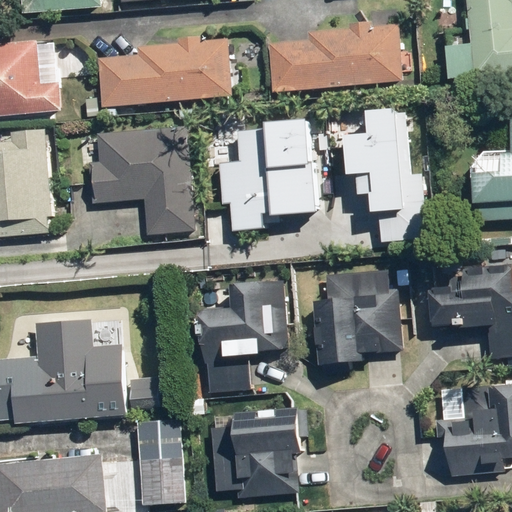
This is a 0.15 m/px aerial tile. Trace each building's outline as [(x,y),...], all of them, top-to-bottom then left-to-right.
[(25,0),(27,14),(107,7),(106,0),(25,0)] [(449,46),(452,79),(511,73),(511,0),(470,0),(475,43),(449,46)] [(272,44),(276,92),(407,81),(402,24),(374,27),(373,22),(352,24),(353,28),(311,32),(312,40),(272,44)] [(94,48),(137,47),(137,34),(94,36),(94,48)] [(101,58),(105,108),(237,96),(232,39),(208,41),(207,36),(181,39),(181,44),(139,47),(140,55),(101,58)] [(0,117),(67,111),(63,67),(60,67),(58,44),(43,45),(43,41),(0,44),(0,117)] [(79,103),(81,119),(100,117),(98,100),(79,103)] [(363,174),(364,193),(379,192),(381,212),(388,211),(390,239),(432,237),(428,172),(419,172),(415,108),(374,111),(375,133),(353,135),(356,175),(363,174)] [(237,203),(239,231),(270,228),(269,216),(322,211),(314,118),(269,121),(270,130),(243,132),(245,161),(225,163),(228,203),(237,203)] [(90,162),(94,203),(146,198),(150,235),(200,230),(189,124),(99,132),(102,161),(90,162)] [(0,237),(53,233),(52,217),(55,216),(47,130),(14,133),(14,140),(0,141),(0,237)] [(478,175),(482,223),(511,220),(511,153),(504,154),(506,172),(478,175)] [(488,327),(491,358),(511,356),(511,264),(461,269),(463,284),(432,287),(436,326),(471,322),(471,329),(488,327)] [(317,302),(324,367),(367,362),(366,353),(406,349),(400,292),(393,293),(390,268),(327,275),(330,300),(317,302)] [(204,311),(212,393),(253,389),(250,357),(267,355),(267,351),(293,349),(286,281),(236,285),(238,308),(204,311)] [(14,360),(19,425),(132,415),(126,345),(97,347),(94,319),(39,324),(41,358),(14,360)] [(466,417),(437,419),(438,439),(450,438),(452,468),(509,463),(508,453),(511,452),(511,385),(494,387),(493,385),(463,387),(466,417)] [(140,391),(140,410),(162,410),(162,391),(140,391)] [(214,427),(219,491),(238,490),(238,498),(302,494),(298,448),(309,448),(306,408),(240,413),(241,425),(214,427)] [(144,481),(145,505),(190,503),(187,456),(183,456),(181,418),(143,420),(143,422),(106,424),(108,460),(129,459),(130,482),(144,481)] [(0,464),(0,499),(1,511),(112,511),(106,453),(0,464)]
